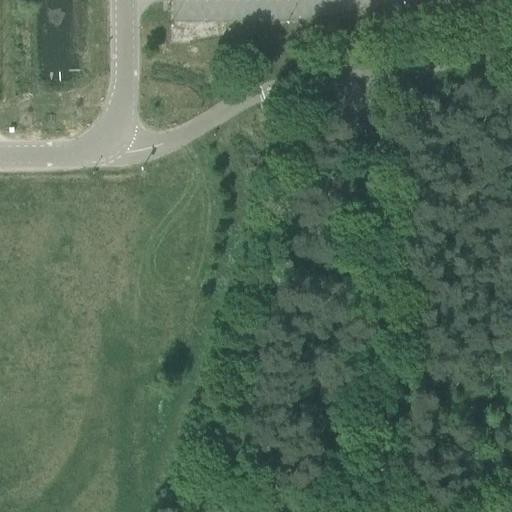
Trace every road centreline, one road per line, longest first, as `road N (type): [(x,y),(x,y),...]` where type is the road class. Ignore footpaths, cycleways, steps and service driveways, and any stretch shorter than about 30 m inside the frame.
road 1 (unclassified): [(415,511),(398,499),(383,458),(390,248),(346,80)]
road 2 (unclassified): [(109,155),(165,148),(262,103),(346,80)]
road 3 (unclassified): [(346,80),(511,49)]
road 4 (unclassified): [(109,155),(126,116),(124,0)]
